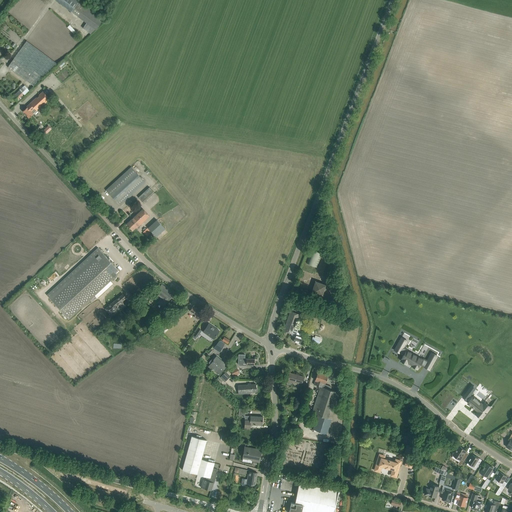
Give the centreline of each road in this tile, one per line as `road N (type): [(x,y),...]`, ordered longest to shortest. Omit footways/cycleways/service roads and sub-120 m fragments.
road 1 (unclassified): [(269,344),(392,0)]
road 2 (unclassified): [(269,344),(158,273),(0,104)]
road 3 (unclassified): [(511,467),(400,387),(269,344)]
road 4 (residential): [(268,469),(454,511)]
road 5 (unclassified): [(268,469),(275,415),(269,344)]
